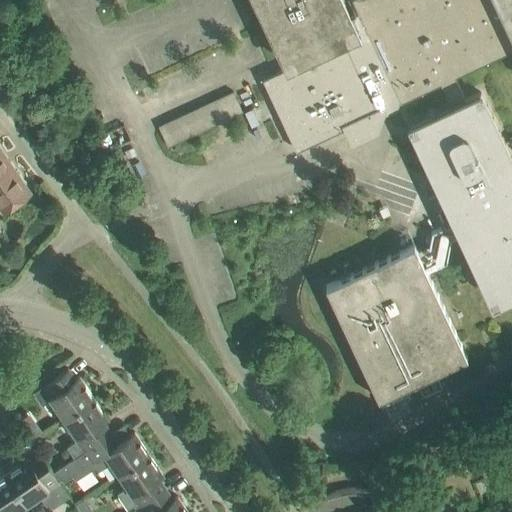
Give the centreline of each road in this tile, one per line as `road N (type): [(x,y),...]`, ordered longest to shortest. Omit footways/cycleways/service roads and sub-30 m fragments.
road 1 (residential): [(239,511),(140,370),(82,331),(23,312)]
road 2 (residential): [(23,312),(38,270),(66,242),(91,232),(0,115)]
